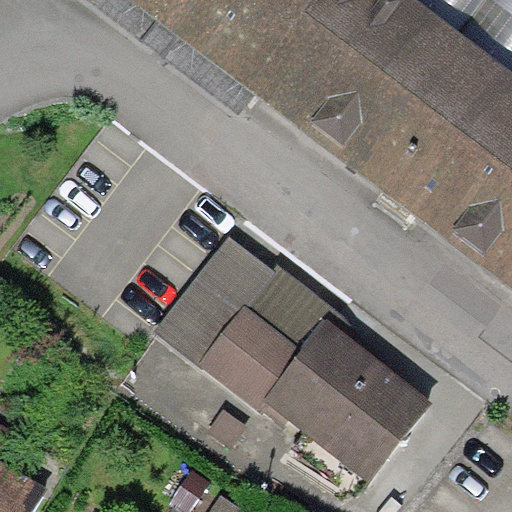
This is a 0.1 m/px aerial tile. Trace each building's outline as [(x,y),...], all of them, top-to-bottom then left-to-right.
[(83,0),(240,119),(254,100),(122,0),(83,0)] [(511,0),(122,0),(254,100),(511,296),(511,0)] [(274,274),(228,240),(155,336),(198,368),(245,308),(247,310),(274,274)] [(327,323),(339,332),(348,320),(278,269),(274,274),(247,310),(303,354),(327,323)] [(263,419),(266,415),(283,428),(287,423),(370,487),(433,406),(364,353),(339,332),(327,323),(303,354),(247,310),(245,308),(198,368),(263,419)] [(0,511),(30,511),(44,490),(0,464),(0,511)] [(243,511),(222,497),(211,511),(243,511)]
